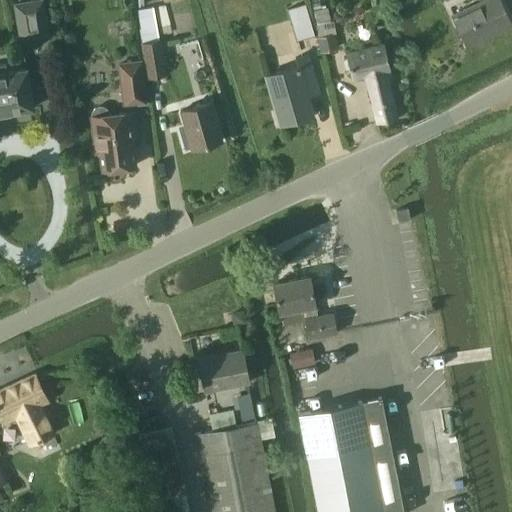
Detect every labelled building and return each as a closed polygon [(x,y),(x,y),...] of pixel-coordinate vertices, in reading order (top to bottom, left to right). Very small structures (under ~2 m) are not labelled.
[(48,36),(42,0),(38,0),(14,4),(21,40),(48,36)] [(511,25),(498,0),(483,0),(451,15),(465,47),(511,25)] [(313,36),(305,6),(288,10),(296,41),(313,36)] [(320,9),(313,10),(316,24),(330,21),(327,7),(320,9)] [(140,29),(139,30),(141,43),(146,79),(166,76),(161,40),(158,40),(156,27),(140,29)] [(319,53),(338,50),(336,35),(317,38),(319,53)] [(353,79),(364,76),(375,124),(397,119),(389,82),(393,82),(384,45),(347,54),(353,79)] [(285,73),(266,79),(279,125),(310,116),(305,99),(303,91),(313,88),(305,59),(294,62),(297,70),(285,73)] [(102,170),(106,170),(107,172),(121,171),(120,168),(135,166),(130,128),(135,128),(132,112),(131,105),(145,103),(140,62),(119,64),(124,105),(125,105),(126,113),(110,115),(109,113),(109,112),(108,110),(107,109),(106,108),(105,107),(103,107),(102,106),(100,106),(99,106),(97,107),(96,107),(95,108),(93,109),(93,111),(92,112),(91,113),(91,115),(91,116),(96,152),(100,151),(102,170)] [(0,113),(33,108),(26,68),(6,71),(6,70),(5,64),(0,65),(0,113)] [(222,142),(211,102),(180,111),(185,130),(179,131),(184,150),(190,148),(191,148),(191,151),(222,142)] [(410,221),(407,208),(395,210),(397,223),(410,221)] [(278,312),(304,307),(306,318),(303,319),(307,339),(337,333),(333,313),(317,316),(315,305),(309,277),(272,284),(278,312)] [(312,349),(288,353),(292,369),(315,364),(312,349)] [(242,350),(197,359),(204,392),(248,383),(242,350)] [(16,416),(30,444),(53,432),(40,405),(46,402),(34,374),(0,391),(0,417),(2,422),(16,416)] [(212,426),(238,425),(237,418),(254,417),(252,395),(236,396),(236,411),(212,412),(212,426)] [(317,511),(403,511),(380,398),(298,414),(317,511)] [(193,435),(208,511),(275,511),(257,422),(193,435)] [(153,499),(155,511),(189,511),(172,425),(138,432),(152,500),(153,499)] [(110,436),(107,436),(104,436),(102,437),(100,439),(99,441),(98,444),(99,447),(100,449),(102,451),(104,452),(107,452),(109,452),(112,451),(114,449),(115,447),(115,444),(115,441),(114,439),(112,437),(110,436)]
